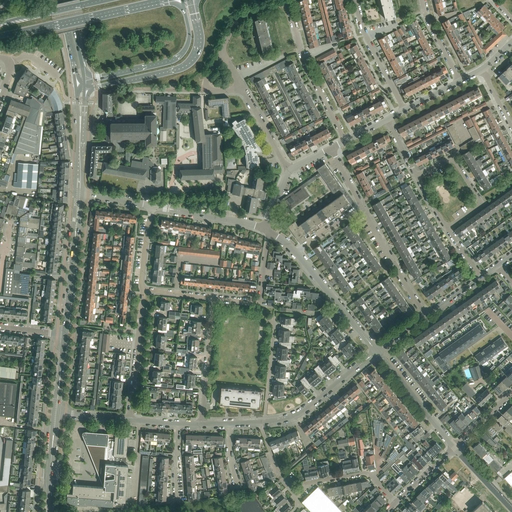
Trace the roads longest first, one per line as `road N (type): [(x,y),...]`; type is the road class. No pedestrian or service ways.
road 1 (residential): [(221,51),(244,16),(291,7),(305,62),(344,140)]
road 2 (primary): [(85,89),(187,65),(199,39),(191,0)]
road 3 (primary): [(0,35),(161,0)]
road 4 (primary): [(182,0),(189,37),(178,57),(84,81)]
road 5 (secondary): [(63,334),(78,193)]
road 6 (residential): [(418,175),(455,157),(481,199),(447,228)]
road 7 (residential): [(265,420),(304,411),(376,351)]
road 8 (residential): [(131,419),(145,289)]
road 9 (residential): [(426,316),(363,204)]
road 10 (residential): [(376,351),(295,253)]
road 11 (residential): [(203,422),(215,296)]
road 12 (residential): [(454,447),(376,351)]
road 13 (residential): [(404,110),(354,0)]
